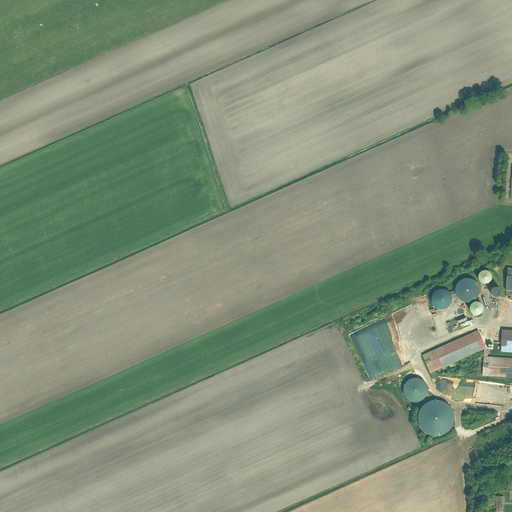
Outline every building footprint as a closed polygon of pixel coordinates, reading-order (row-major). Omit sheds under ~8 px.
[(484,284),(495,280),(491,270),(480,274),(484,284)] [(483,303),(478,301),(478,299),(480,293),(479,287),(476,281),(471,278),(466,279),(459,283),(457,287),(458,292),(462,300),(469,303),(475,313),(478,315),(484,314),(486,308),(483,303)] [(499,298),(505,292),(499,286),(493,292),(499,298)] [(432,295),(439,311),(455,304),(448,288),(432,295)] [(461,327),(468,324),(466,318),(458,321),(461,327)] [(480,330),(425,355),(433,373),(488,348),(480,330)] [(511,357),(485,356),(484,376),(511,377),(511,357)] [(430,398),(423,377),(404,383),(411,404),(430,398)] [(452,403),(437,401),(422,404),(420,416),(424,434),(439,436),(452,433),(454,417),(452,403)]
